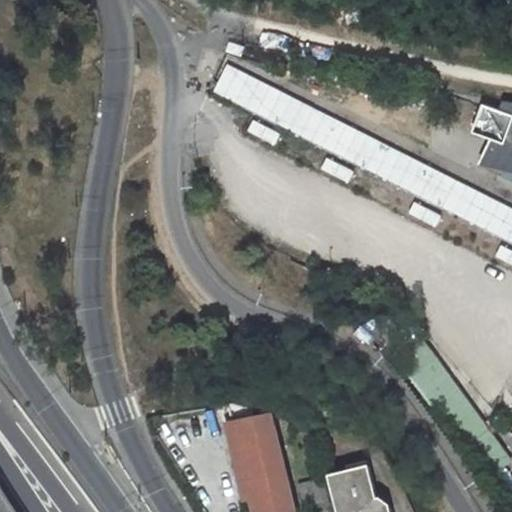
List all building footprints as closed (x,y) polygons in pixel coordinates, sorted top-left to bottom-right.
[(511,241),(511,209),(231,67),(218,93),(511,241)] [(511,115),(504,113),(484,106),(474,134),(492,140),(479,166),(511,181),(511,115)] [(253,118),(246,132),(276,147),(283,133),(253,118)] [(329,158),(323,171),(350,184),(356,171),(329,158)] [(410,217),(438,226),(442,213),(414,204),(410,217)] [(511,249),(502,245),(496,258),(511,265),(511,249)] [(511,461),(481,421),(423,341),(401,357),(489,478),(511,461)] [(296,511),(278,436),(273,414),(232,423),(253,511),(296,511)] [(293,436),(291,419),(273,414),(278,436),(293,436)] [(392,511),(391,506),(381,498),(378,499),(370,466),(330,476),(338,511),(392,511)] [(305,511),(331,505),(324,477),(298,484),(305,511)]
